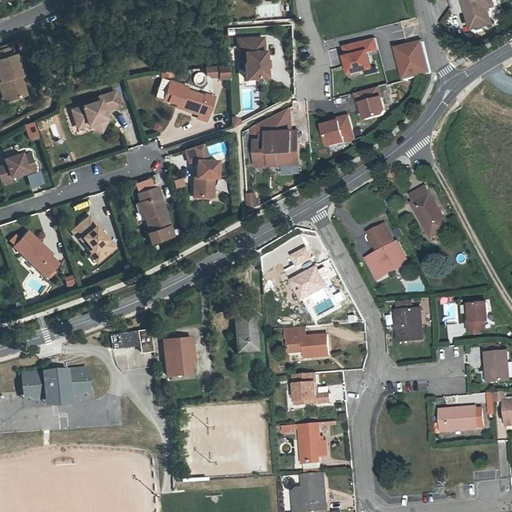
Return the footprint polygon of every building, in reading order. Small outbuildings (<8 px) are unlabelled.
[(487,1),(491,0),(464,0),(472,27),(493,21),(489,6),(487,1)] [(263,34),(238,36),(239,50),(243,50),(245,76),(267,75),(265,59),(265,48),(264,48),(263,34)] [(344,55),(341,56),(346,76),(371,69),(367,53),(378,50),(375,38),(342,46),(344,55)] [(420,40),(393,47),(401,80),(429,73),(420,40)] [(0,60),(17,55),(14,47),(0,51),(0,60)] [(22,76),(26,75),(19,54),(17,55),(0,60),(0,69),(4,82),(5,85),(2,86),(5,94),(11,92),(14,100),(30,95),(25,83),(23,82),(22,76)] [(228,64),(218,65),(219,77),(229,76),(228,64)] [(202,87),(207,76),(197,72),(193,82),(202,87)] [(183,103),(182,106),(199,114),(198,117),(207,121),(217,98),(207,94),(206,95),(189,89),(191,85),(172,78),(168,89),(173,91),(170,98),(179,102),(183,103)] [(384,112),(377,88),(354,95),(357,106),(360,105),(365,121),(381,116),(384,112)] [(88,119),(90,124),(103,131),(110,117),(107,109),(121,104),(117,90),(100,95),(102,99),(73,108),(78,122),(88,119)] [(11,92),(5,94),(8,102),(14,100),(11,92)] [(352,135),(345,112),(335,115),(335,118),(319,122),(325,143),(352,135)] [(231,118),(231,126),(240,126),(240,117),(231,118)] [(88,119),(78,122),(80,127),(90,124),(88,119)] [(33,122),(23,126),(28,142),(38,139),(33,122)] [(59,122),(49,125),(53,142),(63,140),(59,122)] [(293,131),(264,133),(265,139),(271,139),(273,162),(302,160),(300,136),(293,136),(293,131)] [(258,164),(272,162),(270,140),(264,140),(264,139),(256,140),(258,164)] [(204,143),(187,149),(191,161),(198,162),(198,160),(207,160),(203,148),(205,147),(204,143)] [(28,168),(28,170),(37,168),(32,151),(24,153),(23,150),(6,156),(8,162),(0,163),(0,172),(2,178),(12,175),(11,173),(20,171),(28,168)] [(197,182),(194,182),(193,197),(213,197),(214,178),(219,178),(219,161),(207,160),(198,160),(198,162),(197,178),(197,182)] [(183,177),(174,179),(175,188),(185,186),(183,177)] [(142,200),(148,216),(152,230),(172,224),(159,185),(139,192),(142,200)] [(446,237),(442,230),(448,227),(425,186),(408,196),(415,208),(413,210),(429,238),(435,235),(438,241),(446,237)] [(257,192),(245,194),(250,213),(261,210),(257,192)] [(148,216),(142,200),(139,202),(144,218),(148,216)] [(97,250),(103,258),(118,245),(91,214),(73,230),(79,237),(81,236),(95,252),(97,250)] [(176,234),(172,224),(152,230),(150,231),(153,241),(176,234)] [(377,247),(378,250),(387,246),(385,243),(390,240),(382,224),(365,233),(374,249),(377,247)] [(43,244),(44,242),(31,229),(16,244),(49,275),(62,262),(53,254),(43,244)] [(55,252),(44,242),(43,244),(53,254),(55,252)] [(378,250),(363,259),(374,280),(404,263),(393,242),(387,246),(378,250)] [(305,248),(290,255),(295,265),(310,257),(305,248)] [(97,250),(95,252),(93,253),(100,261),(103,258),(97,250)] [(312,267),(287,281),(297,301),(323,287),(317,277),(325,272),(322,266),(313,270),(312,267)] [(286,284),(270,291),(282,315),(298,308),(286,284)] [(482,300),(466,302),(468,320),(463,321),(464,330),(480,328),(480,321),(484,320),(482,300)] [(416,309),(391,309),(393,339),(418,337),(416,309)] [(255,315),(235,316),(238,354),(257,352),(255,334),(257,334),(255,315)] [(307,348),(308,355),(324,354),(323,334),(302,336),(302,326),(280,328),(281,337),(283,337),(284,350),(299,348),(307,348)] [(150,329),(113,334),(115,349),(141,345),(142,352),(153,350),(150,329)] [(194,336),(164,340),(168,376),(194,373),(193,362),(197,361),(194,336)] [(505,349),(483,351),(485,380),(507,378),(505,349)] [(66,368),(67,364),(44,366),(44,370),(45,374),(53,373),(66,372),(66,368)] [(44,370),(21,371),(22,390),(28,389),(29,398),(42,397),(42,402),(66,400),(66,395),(79,394),(78,386),(85,385),(83,367),(66,368),(66,372),(53,373),(45,374),(44,370)] [(291,377),(293,405),(326,403),(325,396),(313,397),(312,376),(291,377)] [(511,398),(503,400),(505,424),(511,423),(511,398)] [(473,407),(438,409),(440,432),(475,429),(473,407)] [(298,427),(301,463),(319,460),(318,454),(324,453),(323,440),(317,440),(316,425),(298,427)] [(281,429),(282,436),(289,435),(289,433),(295,433),(294,427),(281,429)] [(302,476),(303,489),(305,509),(326,507),(323,473),(321,474),(304,476),(302,476)] [(294,510),(305,509),(303,489),(297,489),(293,492),(294,510)]
